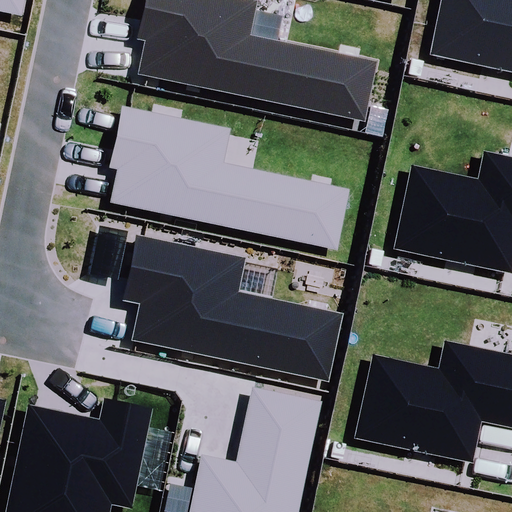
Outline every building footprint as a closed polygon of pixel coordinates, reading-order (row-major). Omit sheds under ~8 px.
[(247,3),(230,0),(137,0),(130,39),(139,41),(132,77),(356,123),(368,65),(240,39),(247,3)] [(511,0),(435,0),(424,57),(511,74),(511,0)] [(221,131),(115,109),(103,167),(113,168),(105,205),(329,250),(341,193),(214,167),(221,131)] [(406,172),(390,253),(506,277),(511,248),(511,164),(478,157),(473,186),(406,172)] [(233,261),(127,240),(115,297),(136,301),(127,341),(323,381),(335,320),(225,297),(233,261)] [(367,360),(351,440),(467,464),(476,422),(511,429),(511,359),(440,345),(434,374),(367,360)] [(291,511),(314,405),(243,390),(228,466),(194,459),(182,511),(291,511)] [(125,511),(145,412),(97,403),(93,424),(22,410),(1,511),(102,511),(104,506),(125,511)]
